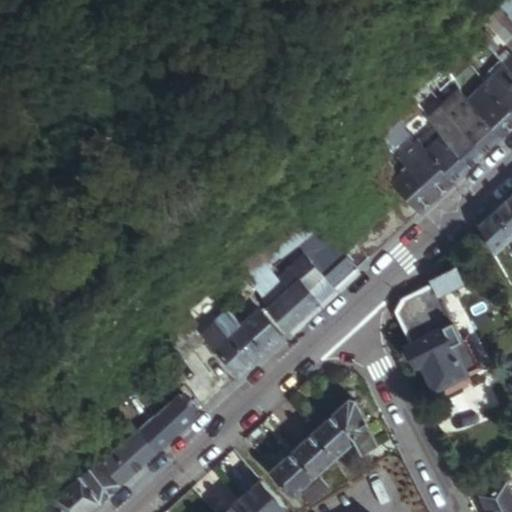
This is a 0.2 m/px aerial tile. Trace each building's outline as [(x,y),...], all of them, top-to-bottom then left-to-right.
[(504,49),(511,40),(511,4),(511,3),(507,0),(495,0),(468,31),(475,37),(472,40),(488,55),(493,51),(482,41),(487,36),(504,49)] [(511,54),(505,62),(499,57),(494,61),(500,67),(511,78),(511,54)] [(449,81),(463,68),(453,57),(438,71),(449,81)] [(511,78),(500,67),(483,84),(511,114),(511,78)] [(449,81),(438,71),(426,82),(436,93),(449,81)] [(511,130),(511,114),(483,84),(466,100),(503,139),(511,130)] [(466,100),(458,91),(441,108),(485,155),(503,139),(466,100)] [(485,155),(441,108),(426,122),(432,129),(470,169),(485,155)] [(375,167),(424,120),(415,111),(365,157),(375,167)] [(420,214),(470,169),(432,129),(427,135),(432,141),(421,151),(417,147),(398,165),(405,174),(393,186),(401,194),(420,214)] [(420,214),(401,194),(389,205),(409,225),(420,214)] [(511,199),(500,211),(511,233),(511,199)] [(359,271),(409,225),(389,205),(340,250),(359,271)] [(498,255),(511,242),(511,233),(500,211),(484,226),(498,255)] [(290,334),(337,291),(308,261),(277,288),(264,272),(304,241),(310,248),(324,234),(309,217),(238,273),(273,316),(290,334)] [(340,250),(324,234),(310,248),(303,256),(308,261),(337,291),(359,271),(340,250)] [(461,341),(441,299),(465,286),(457,269),(431,282),(433,286),(405,299),(397,315),(413,348),(411,350),(420,367),(424,366),(435,391),(438,391),(442,400),(471,385),(469,378),(483,372),(467,338),(461,341)] [(243,329),(228,313),(215,325),(255,366),(268,355),(243,329)] [(285,339),(260,313),(243,329),(268,355),(285,339)] [(255,366),(215,325),(201,338),(206,344),(240,380),(255,366)] [(201,338),(195,332),(184,341),(195,353),(206,344),(201,338)] [(171,374),(195,353),(184,341),(159,362),(171,374)] [(159,454),(200,416),(182,395),(166,410),(160,403),(149,413),(155,419),(140,433),(159,454)] [(378,446),(359,401),(353,400),(318,431),(340,455),(358,440),(363,452),(378,446)] [(124,486),(159,454),(140,433),(135,428),(98,460),(124,486)] [(340,455),(318,431),(297,449),(319,474),(340,455)] [(319,474),(297,449),(273,471),(295,495),(319,474)] [(124,486),(98,460),(76,481),(101,507),(124,486)] [(314,504),(330,489),(321,479),(305,494),(314,504)] [(61,511),(95,511),(101,507),(76,481),(52,502),(59,510),(61,511)] [(287,511),(288,511),(261,482),(240,500),(250,511),(287,511)] [(511,511),(511,489),(510,485),(484,496),(491,511),(511,511)] [(250,511),(240,500),(227,511),(250,511)]
